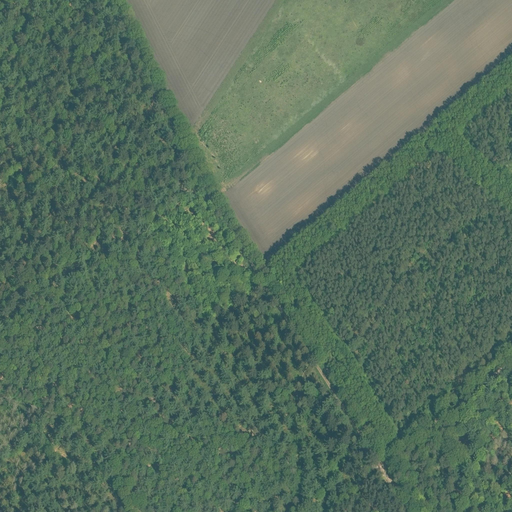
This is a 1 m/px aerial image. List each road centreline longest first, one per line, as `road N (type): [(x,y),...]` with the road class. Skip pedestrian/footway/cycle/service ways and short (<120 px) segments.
road 1 (track): [(110,0),(206,192),(404,511)]
road 2 (track): [(324,377),(350,355),(511,141)]
road 3 (track): [(0,324),(102,249),(206,192)]
road 4 (track): [(41,409),(84,444),(136,511)]
